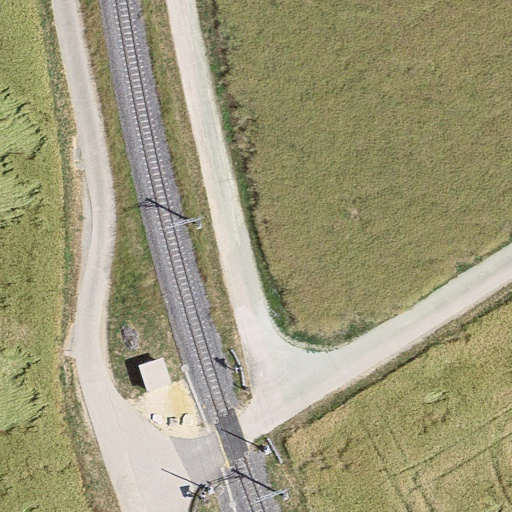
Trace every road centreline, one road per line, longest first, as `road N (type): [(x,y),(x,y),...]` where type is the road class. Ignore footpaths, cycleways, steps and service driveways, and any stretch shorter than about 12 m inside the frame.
road 1 (track): [(64,0),(105,225),(88,351),(134,493),(280,403)]
road 2 (track): [(280,403),(241,275),(182,0)]
road 3 (track): [(511,258),(280,403)]
